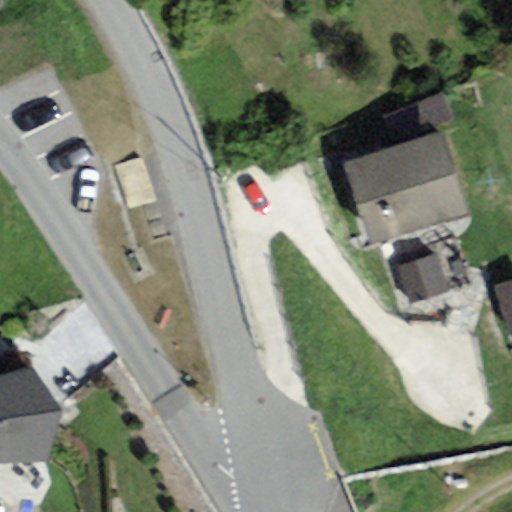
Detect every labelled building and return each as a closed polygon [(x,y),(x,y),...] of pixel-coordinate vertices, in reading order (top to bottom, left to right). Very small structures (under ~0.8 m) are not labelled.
[(442,93),(382,116),(392,144),(452,121),(442,93)] [(443,133),(345,162),(370,245),(468,216),(443,133)] [(439,253),(398,266),(410,305),(451,292),(439,253)] [(511,282),(494,287),(508,339),(511,337),(511,282)] [(0,378),(0,463),(45,460),(62,412),(32,370),(0,378)]
